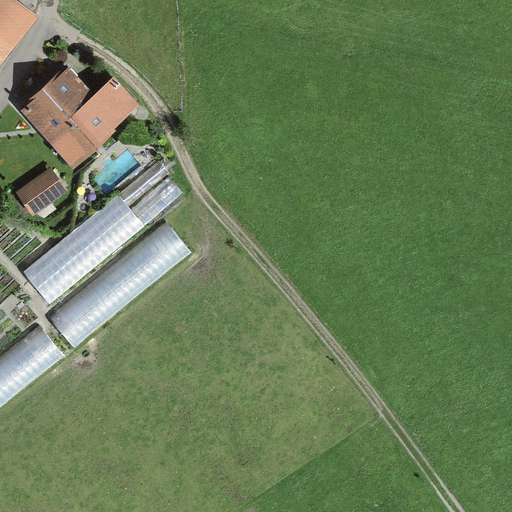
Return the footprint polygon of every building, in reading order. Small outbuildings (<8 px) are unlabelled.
[(0,63),(30,27),(0,2),(0,63)] [(67,69),(26,105),(75,159),(116,122),(113,119),(132,102),(111,78),(91,96),(67,69)] [(50,308),(189,200),(161,164),(22,272),(50,308)] [(39,225),(74,194),(52,169),(17,200),(39,225)] [(73,350),(193,258),(169,226),(49,318),(73,350)] [(38,326),(0,356),(0,411),(65,360),(38,326)]
